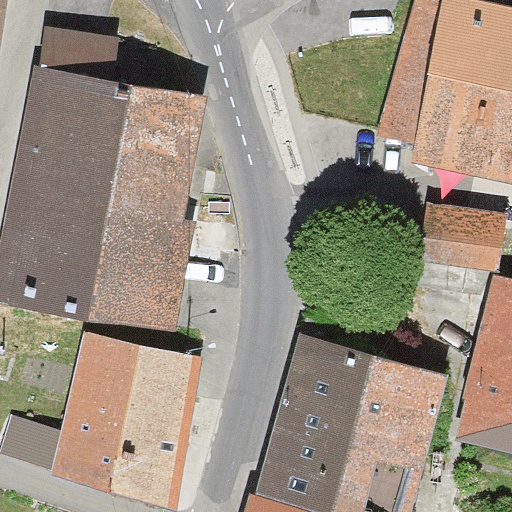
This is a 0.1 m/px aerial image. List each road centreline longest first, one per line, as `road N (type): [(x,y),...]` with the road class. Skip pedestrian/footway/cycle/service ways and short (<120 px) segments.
road 1 (tertiary): [(201,0),(272,249),(259,377),(217,511)]
road 2 (unknown): [(255,174),(423,162),(511,170)]
